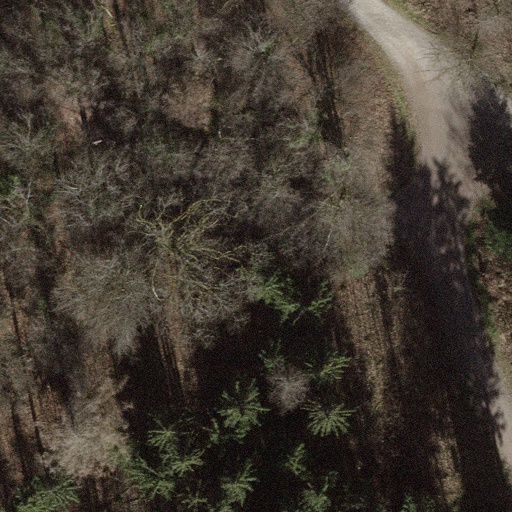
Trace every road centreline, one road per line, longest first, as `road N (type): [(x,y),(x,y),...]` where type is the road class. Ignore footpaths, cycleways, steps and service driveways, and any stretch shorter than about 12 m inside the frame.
road 1 (track): [(430,204),(299,230),(0,93)]
road 2 (track): [(489,109),(430,204),(496,419),(511,443)]
road 3 (track): [(358,0),(511,120)]
